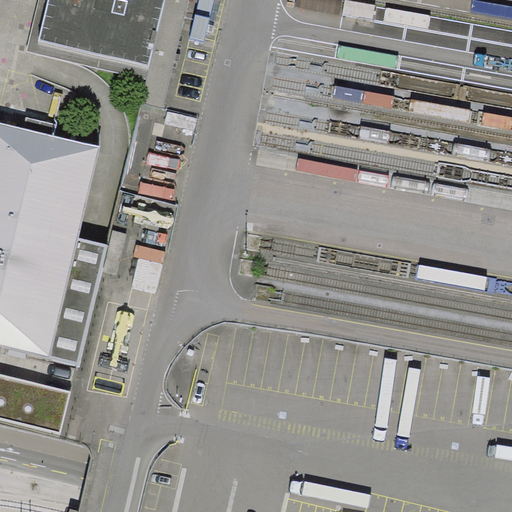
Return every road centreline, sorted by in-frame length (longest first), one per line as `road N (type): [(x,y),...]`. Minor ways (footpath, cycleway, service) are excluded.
road 1 (unknown): [(217,432),(222,399),(238,395),(511,442)]
road 2 (unknown): [(204,176),(511,247)]
road 3 (unknown): [(274,0),(511,47)]
road 4 (primary): [(175,511),(2,469)]
